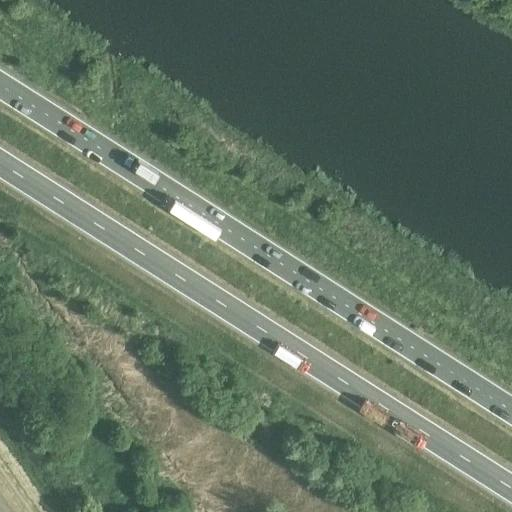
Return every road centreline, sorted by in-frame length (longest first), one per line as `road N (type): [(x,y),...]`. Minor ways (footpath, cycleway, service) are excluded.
road 1 (trunk): [(511,411),(0,85)]
road 2 (trunk): [(0,163),(511,489)]
